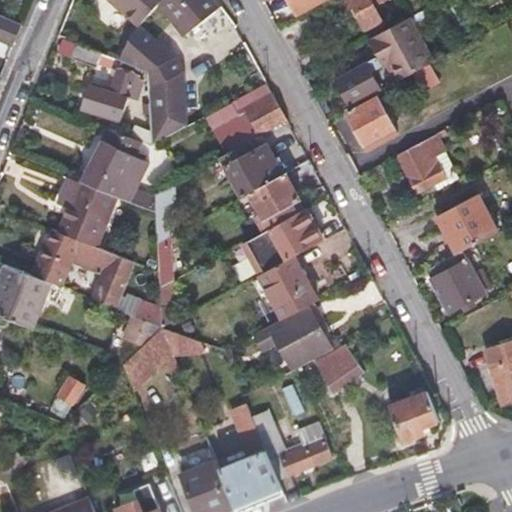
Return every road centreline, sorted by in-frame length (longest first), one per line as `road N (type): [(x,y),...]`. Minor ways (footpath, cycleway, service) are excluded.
road 1 (residential): [(244,0),(492,459)]
road 2 (residential): [(492,459),(332,511)]
road 3 (residential): [(56,0),(0,136)]
